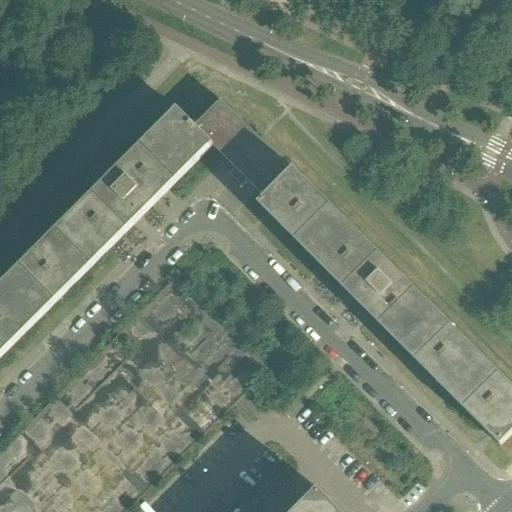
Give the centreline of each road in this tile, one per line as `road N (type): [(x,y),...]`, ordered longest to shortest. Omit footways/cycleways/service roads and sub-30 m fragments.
road 1 (residential): [(506,511),(203,218),(0,417)]
road 2 (tertiary): [(511,165),(168,0)]
